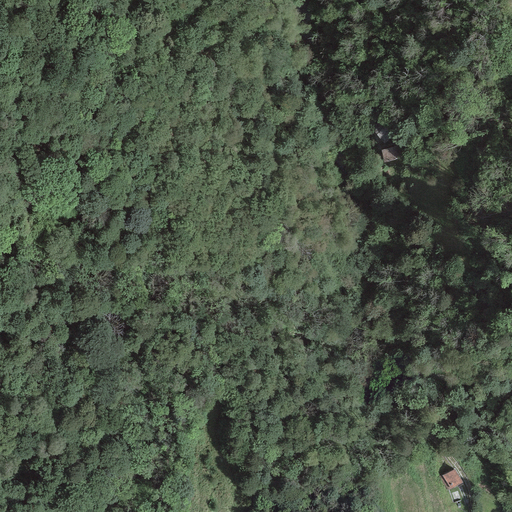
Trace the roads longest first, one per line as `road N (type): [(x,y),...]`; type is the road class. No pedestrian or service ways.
road 1 (track): [(472,511),(469,488),(443,448),(387,418),(359,387)]
road 2 (track): [(359,387),(400,367),(511,386)]
